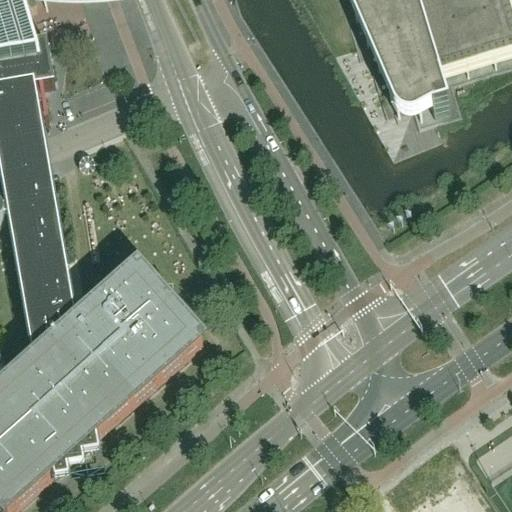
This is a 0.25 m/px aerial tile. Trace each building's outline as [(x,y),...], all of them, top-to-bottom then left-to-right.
[(0,0),(0,106),(8,105),(7,101),(37,96),(56,92),(57,92),(56,91),(55,91),(48,51),(49,51),(49,50),(36,53),(25,16),(20,0),(0,0)] [(20,0),(25,16),(45,19),(55,20),(65,21),(75,22),(85,22),(95,22),(104,21),(114,20),(124,19),(134,17),(144,15),(154,13),(163,10),(173,7),(168,0),(20,0)] [(511,0),(344,0),(398,124),(399,126),(400,127),(402,129),(405,131),(408,132),(411,133),(414,133),(417,132),(419,131),(420,131),(434,123),(436,123),(436,122),(450,118),(445,99),(445,98),(443,91),(511,70),(511,19),(506,0),(511,0)] [(0,106),(0,163),(4,187),(9,216),(5,217),(6,226),(11,225),(24,302),(36,370),(78,333),(37,96),(7,101),(8,105),(0,106)] [(0,511),(23,511),(204,352),(138,279),(78,333),(36,370),(0,401),(0,511)] [(462,511),(453,498),(431,511),(462,511)]
